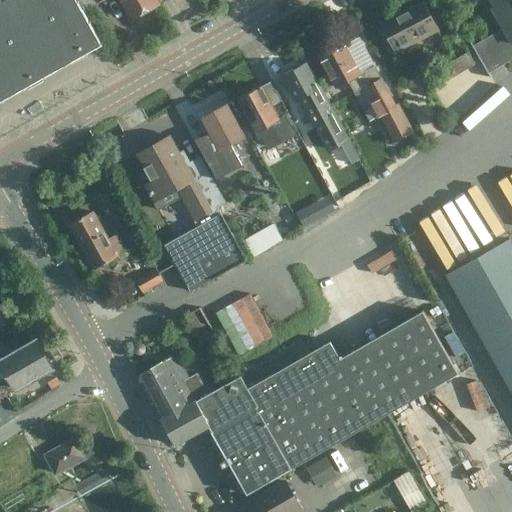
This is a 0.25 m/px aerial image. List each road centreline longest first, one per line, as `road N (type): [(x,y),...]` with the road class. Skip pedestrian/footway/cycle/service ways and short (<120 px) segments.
road 1 (unclassified): [(105,369),(134,337),(385,194),(511,94)]
road 2 (unclassified): [(0,160),(293,0)]
road 3 (tertiary): [(105,369),(0,183)]
road 4 (tertiary): [(178,511),(105,369)]
road 5 (unclassified): [(0,435),(105,369)]
